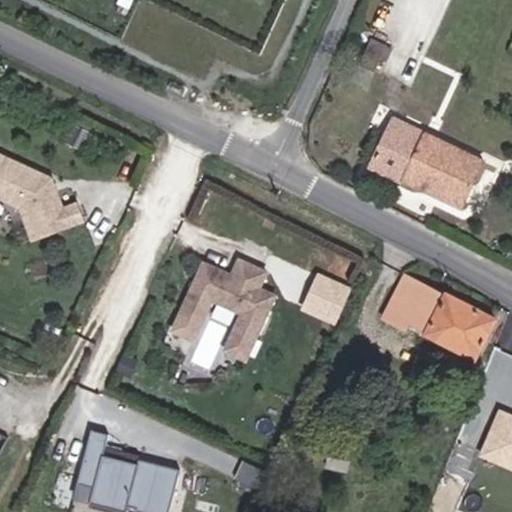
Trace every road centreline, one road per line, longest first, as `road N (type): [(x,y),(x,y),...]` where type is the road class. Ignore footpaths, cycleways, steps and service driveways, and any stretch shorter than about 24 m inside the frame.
road 1 (unknown): [(201,128),(106,334),(91,390),(105,408),(175,435)]
road 2 (tertiary): [(0,34),(282,165)]
road 3 (tertiary): [(282,165),(511,287)]
road 4 (unclassified): [(349,0),(282,165)]
